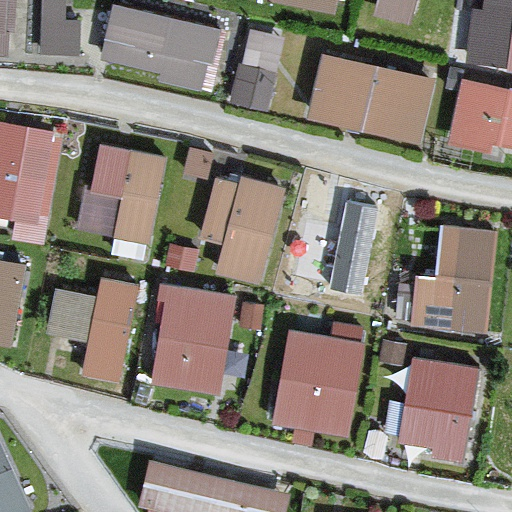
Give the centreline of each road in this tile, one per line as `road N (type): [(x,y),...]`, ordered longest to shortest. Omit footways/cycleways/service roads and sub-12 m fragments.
road 1 (track): [(511,502),(266,455),(0,372)]
road 2 (track): [(0,87),(156,97),(511,187)]
road 3 (track): [(115,511),(0,380)]
